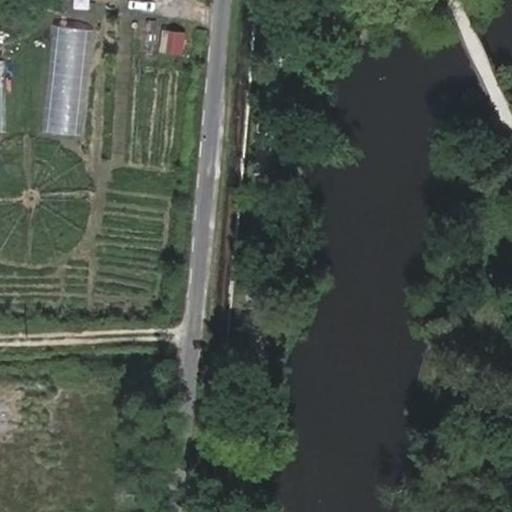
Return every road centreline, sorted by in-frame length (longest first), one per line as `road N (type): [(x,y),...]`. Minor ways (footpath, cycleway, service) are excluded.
road 1 (unclassified): [(173,511),(224,0)]
road 2 (track): [(0,340),(189,333)]
